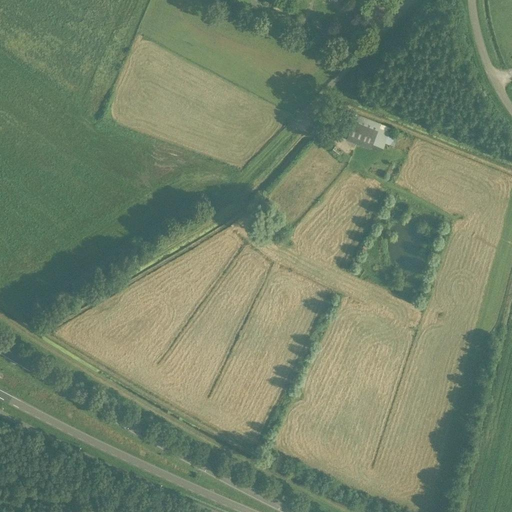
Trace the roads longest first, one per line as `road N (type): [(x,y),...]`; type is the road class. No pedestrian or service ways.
road 1 (primary): [(290,511),(0,349)]
road 2 (primary): [(0,394),(247,511)]
road 3 (unclassified): [(293,127),(414,0)]
